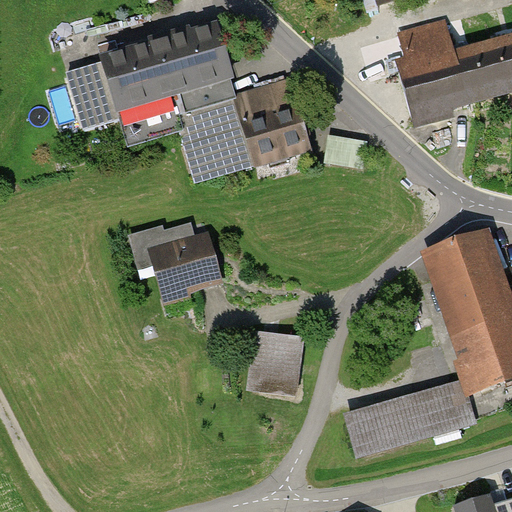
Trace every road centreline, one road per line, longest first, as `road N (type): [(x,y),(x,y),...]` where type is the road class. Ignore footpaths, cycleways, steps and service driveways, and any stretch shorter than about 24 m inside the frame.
road 1 (residential): [(283,493),(357,295),(468,204)]
road 2 (unclassified): [(468,204),(239,0)]
road 3 (track): [(219,511),(283,493),(349,499),(511,457)]
road 4 (track): [(72,511),(46,485),(0,397)]
